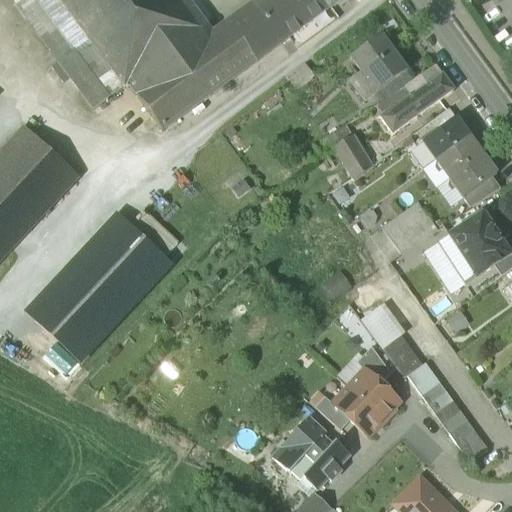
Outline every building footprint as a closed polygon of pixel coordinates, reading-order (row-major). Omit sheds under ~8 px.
[(93,113),(123,91),(55,0),(16,0),(14,7),(26,22),(93,113)] [(55,0),(123,91),(127,89),(200,35),(174,0),(55,0)] [(319,0),(273,0),(209,47),(136,102),(161,135),(328,12),(319,0)] [(319,0),(328,12),(329,13),(347,0),(319,0)] [(127,89),(136,102),(209,47),(200,35),(127,89)] [(360,75),(376,97),(405,75),(380,41),(351,62),(360,75)] [(314,80),(304,67),(286,80),(296,94),(314,80)] [(404,90),(411,101),(442,79),(435,69),(404,90)] [(376,97),(360,75),(347,84),(363,106),(376,97)] [(453,94),(442,79),(411,101),(385,119),(385,118),(379,122),(391,139),(453,94)] [(433,123),(440,133),(455,122),(448,112),(433,123)] [(436,165),(438,164),(469,141),(455,122),(440,133),(424,145),(431,154),(429,156),(435,165),(436,165)] [(332,152),(352,140),(344,129),(325,142),(332,152)] [(0,158),(0,264),(76,183),(23,134),(0,158)] [(332,152),(352,183),(370,170),(352,140),(332,152)] [(482,160),(469,141),(438,164),(444,172),(442,174),(449,184),(451,182),(482,160)] [(425,172),(435,165),(429,156),(431,154),(424,145),(411,154),(425,172)] [(496,178),(482,160),(451,182),(457,191),(455,192),(462,203),(492,182),(496,178)] [(436,193),(449,184),(442,174),(444,172),(438,164),(436,165),(435,165),(425,172),(423,174),(436,193)] [(449,184),(436,193),(449,212),(462,203),(455,192),(457,191),(451,182),(449,184)] [(462,203),(469,212),(500,193),(492,182),(462,203)] [(381,233),(400,261),(436,235),(436,234),(417,207),(381,233)] [(361,221),(368,230),(380,221),(373,212),(361,221)] [(149,218),(133,236),(163,264),(180,247),(149,218)] [(437,248),(464,289),(493,270),(509,260),(508,258),(491,232),(494,227),(490,221),(484,221),(482,218),(437,248)] [(27,318),(80,367),(170,270),(163,264),(133,236),(117,221),(27,318)] [(464,289),(437,248),(423,257),(450,299),(464,289)] [(501,281),(511,274),(511,272),(511,255),(508,258),(509,260),(493,270),(501,281)] [(340,275),(322,288),(335,304),(352,292),(340,275)] [(361,324),(382,354),(401,340),(380,311),(361,324)] [(446,325),(455,338),(469,328),(460,315),(446,325)] [(382,354),(389,363),(408,350),(401,340),(382,354)] [(389,363),(396,373),(415,359),(408,350),(389,363)] [(364,374),(380,388),(390,378),(371,351),(362,361),(356,367),(364,374)] [(336,380),(348,392),(364,374),(356,367),(362,361),(357,357),(336,380)] [(396,373),(403,382),(422,369),(415,359),(396,373)] [(407,381),(414,390),(432,377),(425,368),(407,381)] [(364,374),(348,392),(383,424),(399,406),(380,388),(364,374)] [(414,390),(421,400),(438,387),(432,377),(414,390)] [(421,400),(428,409),(445,397),(438,387),(421,400)] [(367,442),(383,424),(348,392),(332,409),(349,425),(367,442)] [(428,409),(434,419),(452,406),(445,397),(428,409)] [(315,413),(340,436),(349,425),(332,409),(324,402),(315,413)] [(434,419),(441,429),(459,416),(452,406),(434,419)] [(441,429),(448,438),(466,425),(459,416),(441,429)] [(302,483),(316,496),(318,494),(328,484),(331,486),(341,475),(338,473),(349,460),(335,447),(332,450),(323,442),(325,439),(308,422),(271,462),(289,478),(290,477),(299,487),(302,483)] [(448,438),(455,448),(473,435),(466,425),(448,438)] [(455,448),(462,458),(480,445),(473,435),(455,448)] [(487,454),(480,445),(462,458),(469,467),(487,454)] [(447,511),(419,483),(394,509),(396,511),(447,511)] [(299,511),(328,511),(313,498),(299,511)]
